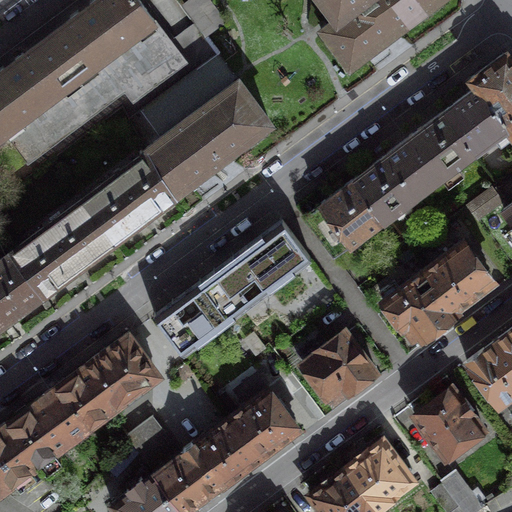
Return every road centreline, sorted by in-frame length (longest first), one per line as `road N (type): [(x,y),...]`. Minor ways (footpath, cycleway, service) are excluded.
road 1 (residential): [(511,8),(0,385)]
road 2 (residential): [(227,511),(511,303)]
